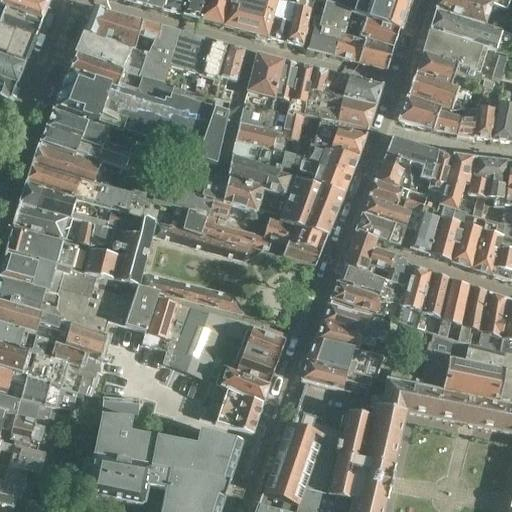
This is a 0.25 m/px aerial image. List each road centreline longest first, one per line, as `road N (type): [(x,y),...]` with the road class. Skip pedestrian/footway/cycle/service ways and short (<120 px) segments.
road 1 (residential): [(423,0),(243,511)]
road 2 (unknown): [(263,450),(187,418),(132,344)]
